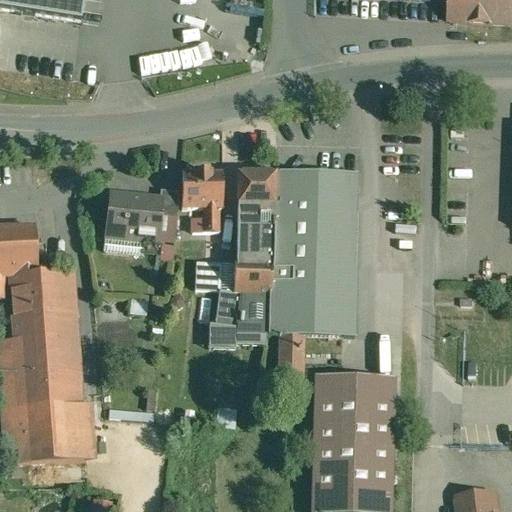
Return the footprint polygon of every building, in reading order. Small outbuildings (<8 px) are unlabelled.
[(83,0),(0,0),(0,11),(80,24),(83,0)] [(511,0),(450,0),(450,25),(511,27),(511,0)] [(140,57),(141,72),(205,68),(204,53),(140,57)] [(222,175),(181,175),(181,212),(202,212),(219,212),(222,212),(222,175)] [(275,232),(236,231),(236,265),(234,265),(233,296),(233,297),(242,297),(268,298),(267,339),(342,340),(346,198),(358,198),(359,177),(275,175),(275,232)] [(275,175),(237,175),(236,211),(237,211),(236,231),(275,232),(275,175)] [(178,195),(160,193),(159,203),(158,219),(162,219),(176,220),(178,195)] [(159,203),(110,198),(105,239),(155,244),(158,219),(159,203)] [(219,212),(202,212),(202,223),(192,223),(192,236),(218,236),(219,212)] [(176,220),(162,219),(159,244),(173,246),(176,220)] [(35,230),(0,231),(0,301),(1,301),(2,278),(11,279),(37,278),(35,230)] [(174,250),(161,248),(160,264),(172,266),(174,250)] [(219,267),(196,265),(194,291),(217,293),(219,267)] [(71,276),(37,278),(11,279),(15,343),(19,412),(80,409),(71,276)] [(233,296),(219,295),(215,329),(238,331),(242,297),(233,297),(233,296)] [(268,298),(242,297),(238,331),(215,329),(208,328),(208,347),(266,349),(267,339),(268,298)] [(0,344),(0,396),(4,466),(94,460),(91,408),(80,409),(19,412),(15,343),(0,344)] [(390,511),(394,382),(314,380),(310,511),(390,511)] [(156,392),(147,391),(145,412),(154,413),(156,392)] [(235,414),(217,411),(214,431),(233,434),(235,414)] [(153,415),(109,412),(108,422),(152,426),(153,415)] [(469,498),(466,501),(458,502),(458,511),(495,511),(494,498),(477,500),(475,498),(469,498)]
